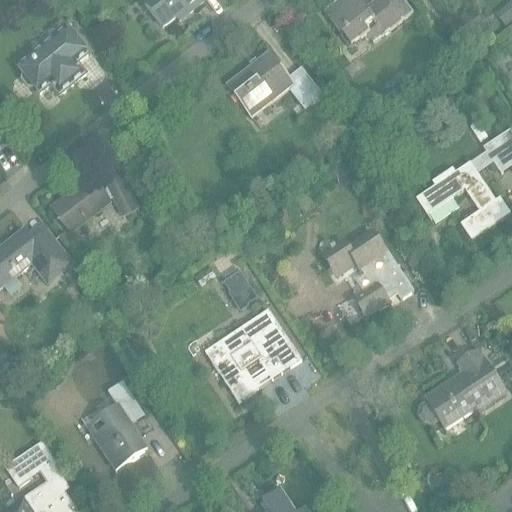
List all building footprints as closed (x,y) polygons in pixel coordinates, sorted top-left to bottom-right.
[(150,0),(142,7),(160,30),(184,12),(187,15),(200,5),(196,0),(150,0)] [(371,46),(411,15),(398,0),(375,0),(362,11),(353,0),(340,0),(324,13),(327,18),(327,21),(349,50),(365,37),(371,46)] [(49,89),(57,100),(83,79),(75,68),(86,59),(61,27),(49,36),(52,41),(16,69),(38,98),(49,89)] [(299,71),(285,81),(267,58),(225,91),(247,119),(289,86),(307,109),(321,98),(299,71)] [(490,166),(497,177),(511,166),(511,140),(506,132),(479,150),(482,155),(447,179),(440,176),(431,182),(431,191),(413,203),(424,219),(462,193),(476,215),(458,228),(469,243),(507,217),(496,201),(492,204),(474,177),(490,166)] [(122,219),(136,212),(119,180),(105,187),(106,189),(100,193),(91,181),(51,211),(69,235),(109,204),(108,203),(112,201),(122,219)] [(52,243),(39,253),(23,232),(0,250),(0,290),(30,267),(46,288),(60,277),(58,274),(69,265),(52,243)] [(379,245),(377,247),(369,236),(345,252),(340,245),(321,258),(334,278),(353,266),(357,272),(360,271),(364,277),(354,283),(362,296),(352,302),(363,319),(395,299),(398,303),(411,294),(379,245)] [(239,274),(223,285),(241,312),(257,301),(239,274)] [(257,364),(270,384),(301,363),(268,313),(219,346),(226,357),(211,368),(236,406),(257,392),(244,373),(257,364)] [(483,363),(481,364),(474,355),(457,367),(463,376),(424,402),(426,406),(420,411),(418,418),(423,425),(431,427),(437,422),(444,432),(471,414),(473,416),(504,395),(483,363)] [(93,442),(115,475),(146,455),(137,442),(143,438),(134,424),(143,419),(120,385),(106,395),(115,409),(93,424),(102,437),(93,442)] [(73,511),(61,495),(66,491),(41,446),(4,471),(16,489),(38,475),(46,486),(7,511),(73,511)] [(304,511),(303,511),(301,511),(291,511),(279,494),(258,508),(260,511),(304,511)]
